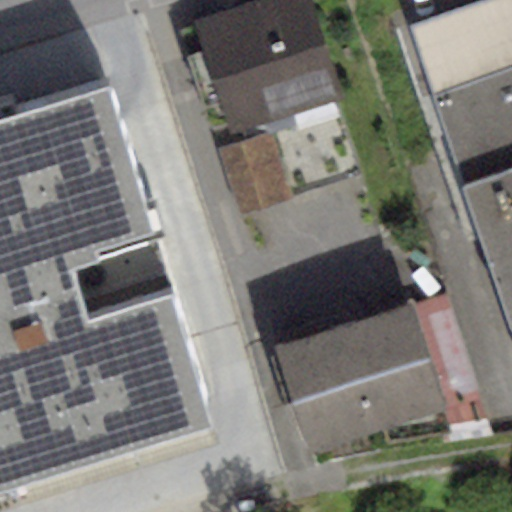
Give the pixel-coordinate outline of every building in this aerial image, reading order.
[(296,0),(240,0),(175,20),(209,128),(325,91),(296,0)] [(511,0),(465,0),(397,23),(511,366),(511,0)] [(0,487),(205,423),(102,98),(0,130),(0,487)] [(269,139),(216,152),(232,218),(285,205),(269,139)] [(392,307),(249,353),(289,476),(432,430),(392,307)]
